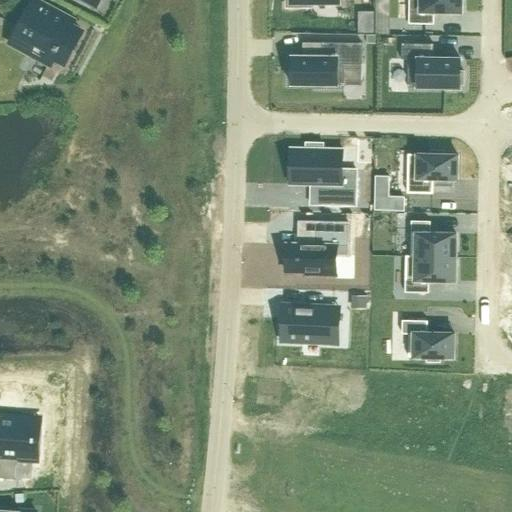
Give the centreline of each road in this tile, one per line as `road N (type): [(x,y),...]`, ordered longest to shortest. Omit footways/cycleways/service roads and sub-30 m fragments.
road 1 (residential): [(241,123),(211,511)]
road 2 (residential): [(511,369),(482,367),(490,131)]
road 3 (residential): [(241,123),(490,131)]
road 4 (residential): [(239,0),(241,123)]
